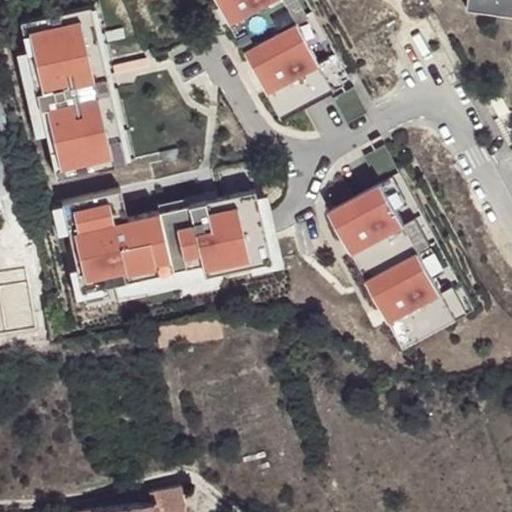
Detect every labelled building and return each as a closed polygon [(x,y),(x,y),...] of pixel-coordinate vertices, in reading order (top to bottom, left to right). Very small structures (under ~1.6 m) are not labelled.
[(215,0),(280,118),(331,91),(315,62),(309,50),(281,0),(215,0)] [(295,0),(281,0),(309,50),(320,44),(295,0)] [(511,0),(469,0),(469,10),(511,17),(511,0)] [(93,9),(21,24),(28,53),(45,131),(56,179),(127,163),(93,9)] [(45,131),(28,53),(16,56),(34,134),(45,131)] [(327,57),(315,62),(331,91),(342,84),(327,57)] [(353,87),(332,99),(346,124),(367,112),(353,87)] [(364,156),(377,180),(398,169),(385,145),(364,156)] [(393,180),(382,186),(394,207),(405,202),(393,180)] [(382,186),(381,184),(330,212),(405,349),(457,321),(442,294),(431,275),(404,226),(394,207),(382,186)] [(118,194),(62,207),(69,233),(78,270),(83,289),(101,286),(114,283),(114,285),(203,264),(205,278),(270,263),(255,200),(253,193),(125,220),(118,194)] [(203,264),(114,285),(117,301),(281,267),(265,198),(255,200),(270,263),(205,278),(203,264)] [(69,233),(62,207),(50,210),(57,236),(69,233)] [(415,220),(404,226),(431,275),(442,269),(415,220)] [(83,289),(78,270),(66,274),(74,301),(103,295),(101,286),(83,289)] [(453,288),(442,294),(457,321),(468,315),(453,288)] [(0,350),(59,340),(52,305),(0,312),(0,350)] [(183,319),(186,339),(186,341),(222,335),(219,313),(183,319)] [(183,319),(154,324),(157,344),(186,339),(183,319)] [(154,500),(155,511),(184,511),(181,485),(148,489),(149,500),(154,500)] [(92,508),(92,511),(155,511),(154,500),(149,500),(92,508)]
